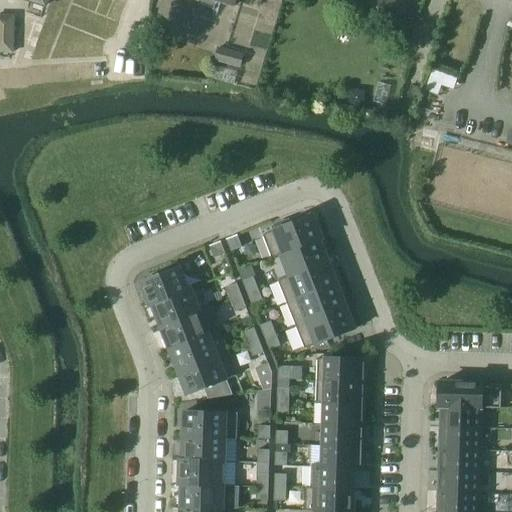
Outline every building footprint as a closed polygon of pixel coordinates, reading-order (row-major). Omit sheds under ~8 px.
[(0,52),(12,53),(14,17),(0,16),(0,52)] [(218,48),(214,61),(239,68),(242,55),(218,48)] [(35,85),(66,83),(65,65),(34,67),(35,85)] [(91,80),(114,79),(113,65),(90,67),(91,80)] [(1,88),(27,86),(25,69),(0,71),(1,88)] [(319,240),(322,239),(312,215),(289,224),(288,220),(274,225),(275,230),(262,235),(271,259),(280,256),(319,240)] [(231,252),(242,247),(237,235),(226,239),(231,252)] [(288,276),(327,261),(319,240),(280,256),(288,276)] [(214,258),(225,254),(220,242),(209,246),(214,258)] [(286,304),(336,284),(327,261),(288,276),(277,281),(286,304)] [(149,306),(190,290),(190,289),(188,290),(179,267),(177,268),(175,264),(162,269),(164,273),(140,283),(149,306)] [(246,293),(258,288),(253,277),(242,281),(246,293)] [(230,299),(241,295),(237,283),(225,288),(230,299)] [(295,326),(345,307),(336,284),(286,304),(295,326)] [(258,288),(246,293),(252,306),(263,301),(258,288)] [(160,327),(199,311),(190,290),(149,306),(149,307),(152,306),(160,327)] [(241,295),(230,299),(235,312),(246,308),(241,295)] [(169,349),(219,330),(210,307),(199,311),(160,327),(169,349)] [(345,307),(295,326),(304,349),(354,330),(345,307)] [(264,339),(275,334),(270,321),(259,326),(264,339)] [(248,345),(259,341),(254,328),(243,332),(248,345)] [(178,372),(228,353),(219,330),(169,349),(178,372)] [(275,334),(264,339),(269,350),(280,346),(275,334)] [(259,341),(248,345),(252,357),(263,353),(259,341)] [(228,353),(178,372),(187,395),(207,387),(210,395),(225,391),(221,382),(237,376),(228,353)] [(363,383),(364,360),(317,359),(316,381),(363,383)] [(289,380),(290,367),(278,366),(277,380),(289,380)] [(363,404),(363,383),(316,381),(316,402),(363,404)] [(500,408),(501,385),(476,384),(476,382),(457,381),(457,384),(439,383),(438,406),(500,408)] [(277,401),(289,401),(289,388),(277,388),(277,401)] [(288,415),(289,401),(277,401),(276,414),(288,415)] [(362,425),(363,404),(316,402),(316,403),(324,404),(323,424),(362,425)] [(500,409),(500,408),(438,406),(438,407),(442,407),(441,428),(480,429),(480,408),(500,409)] [(182,438),(224,439),(236,439),(237,414),(183,412),(182,438)] [(361,447),(362,425),(323,424),(322,446),(361,447)] [(269,440),(270,426),(258,426),(257,439),(269,440)] [(479,451),(480,429),(441,428),(440,449),(479,451)] [(275,445),(287,445),(287,432),(275,431),(275,445)] [(224,462),(224,439),(182,438),(182,460),(179,460),(179,461),(224,462)] [(361,469),(361,447),(322,446),(322,467),(313,466),(313,468),(361,469)] [(478,472),(479,451),(440,449),(440,471),(478,472)] [(257,463),(269,463),(269,450),(257,450),(257,463)] [(274,466),(286,467),(287,453),(275,453),(274,466)] [(224,463),(224,462),(179,461),(179,485),(223,486),(223,485),(220,485),(221,463),(224,463)] [(361,470),(361,469),(313,468),(313,488),(304,488),(304,490),(351,491),(352,469),(361,470)] [(477,494),(478,472),(440,471),(439,492),(477,494)] [(256,487),(268,487),(268,474),(256,474),(256,487)] [(274,489),(286,489),(286,475),(274,475),(274,489)] [(222,510),(223,486),(179,485),(181,485),(180,508),(222,510)] [(267,501),(268,487),(256,487),(255,500),(267,501)] [(285,501),(286,489),(274,489),(273,501),(285,501)] [(332,511),(350,511),(351,491),(304,490),(304,511),(332,511)] [(476,511),(477,494),(439,492),(438,511),(476,511)]
